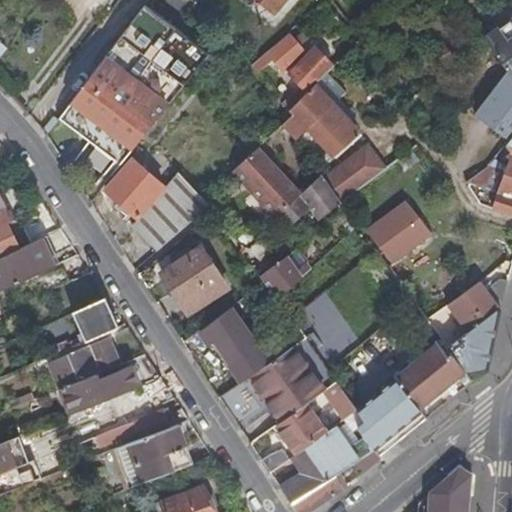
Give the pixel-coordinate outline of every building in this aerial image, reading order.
[(213,49),(149,0),(60,120),(121,166),(213,49)] [(257,0),(276,15),(287,0),(257,0)] [(511,21),(486,39),(511,75),(511,21)] [(269,54),(268,52),(252,65),(258,73),(273,60),(283,72),(305,53),(291,35),(269,54)] [(327,74),(338,62),(321,44),(294,70),(312,89),(314,87),(327,74)] [(314,87),(350,123),(356,117),(339,100),(346,94),(327,74),(314,87)] [(294,115),(284,124),(298,139),(308,130),(337,159),(348,149),(345,145),(354,137),(358,140),(362,136),(350,123),(314,87),(312,89),(307,94),(294,106),(290,111),(294,115)] [(294,106),(307,94),(300,87),(288,100),(294,106)] [(235,170),(278,216),(302,194),(258,148),(235,170)] [(343,203),(385,171),(368,149),(325,179),(343,203)] [(210,207),(203,199),(179,172),(165,187),(133,160),(107,190),(139,218),(133,225),(157,252),(210,207)] [(511,162),(510,167),(508,172),(491,166),(468,182),(511,196),(511,162)] [(278,216),(276,218),(285,227),(307,209),(321,225),(344,206),(343,203),(325,179),(322,175),(302,194),(278,216)] [(511,196),(468,182),(466,183),(481,204),(511,214),(511,196)] [(0,225),(7,222),(12,219),(0,194),(0,225)] [(431,234),(407,202),(367,232),(392,264),(431,234)] [(0,258),(20,249),(7,222),(0,225),(0,258)] [(262,231),(245,247),(259,261),(276,245),(262,231)] [(0,258),(0,291),(55,266),(42,239),(20,249),(0,258)] [(191,311),(226,287),(201,248),(163,274),(173,290),(175,289),(191,311)] [(277,299),(313,268),(298,249),(263,279),(277,299)] [(49,298),(73,287),(67,273),(43,284),(49,298)] [(486,291),(480,283),(445,309),(448,313),(452,310),(461,322),(479,310),(486,319),(501,308),(507,281),(500,281),(486,291)] [(70,342),(72,347),(118,328),(105,298),(73,313),(83,336),(70,342)] [(249,376),(269,362),(232,308),(197,333),(234,386),(249,376)] [(501,308),(486,319),(448,348),(465,372),(468,375),(487,371),(494,336),(501,308)] [(120,365),(116,356),(114,350),(108,337),(92,344),(68,354),(69,358),(55,364),(64,387),(84,379),(120,365)] [(292,346),(324,391),(336,382),(328,371),(304,338),(292,346)] [(414,425),(425,416),(420,410),(465,372),(448,348),(442,339),(357,411),(365,423),(358,428),(377,456),(414,425)] [(269,362),(249,376),(280,423),(307,403),(323,392),(324,391),(292,346),(269,362)] [(63,387),(74,414),(140,386),(131,367),(86,385),(84,379),(64,387),(63,387)] [(420,410),(425,416),(470,379),(468,375),(465,372),(420,410)] [(143,385),(152,408),(173,399),(166,387),(160,378),(143,385)] [(323,392),(343,420),(357,411),(336,382),(324,391),(323,392)] [(296,455),(326,433),(307,403),(280,423),(275,426),(296,455)] [(162,410),(93,437),(96,445),(137,429),(140,437),(168,426),(165,416),(170,414),(168,409),(162,411),(162,410)] [(346,423),(336,430),(357,462),(369,454),(346,423)] [(178,425),(115,450),(130,489),(192,464),(185,447),(186,447),(178,425)] [(357,462),(336,430),(334,427),(326,433),(296,455),(306,470),(280,488),(291,504),(336,476),(357,462)] [(17,438),(0,444),(0,470),(25,460),(17,438)] [(270,473),(289,460),(282,450),(263,463),(270,473)] [(0,494),(34,481),(25,460),(0,470),(0,494)] [(461,468),(429,495),(429,511),(470,511),(473,474),(461,468)] [(310,511),(339,493),(344,489),(336,476),(291,504),(295,511),(310,511)] [(160,501),(164,511),(212,511),(202,485),(160,501)]
